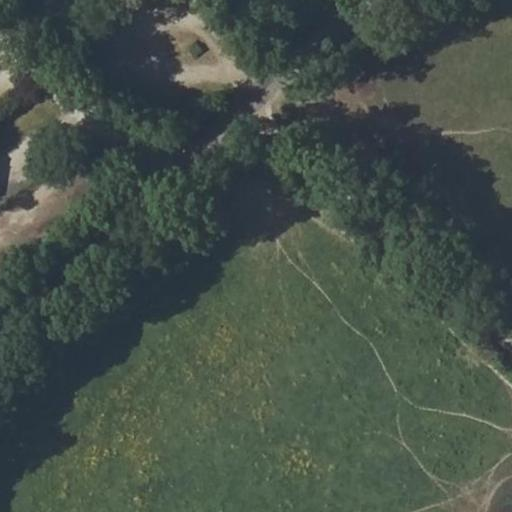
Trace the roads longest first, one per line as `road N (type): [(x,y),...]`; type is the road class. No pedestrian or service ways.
road 1 (tertiary): [(0,329),(363,0)]
road 2 (track): [(0,35),(165,182)]
